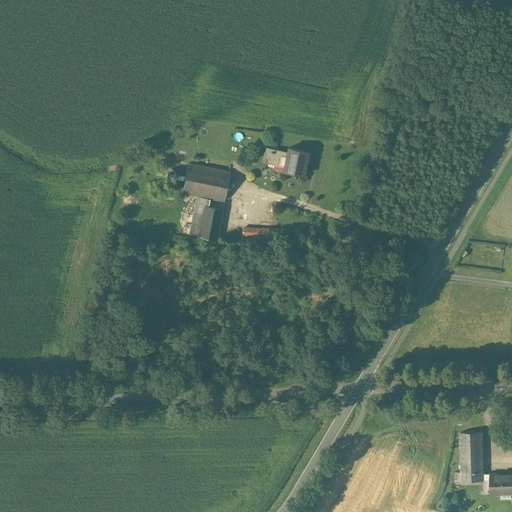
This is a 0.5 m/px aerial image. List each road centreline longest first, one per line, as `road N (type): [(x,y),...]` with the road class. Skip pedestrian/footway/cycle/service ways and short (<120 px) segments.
road 1 (secondary): [(511,128),(359,388)]
road 2 (unclassified): [(359,388),(511,384)]
road 3 (secondary): [(359,388),(285,511)]
